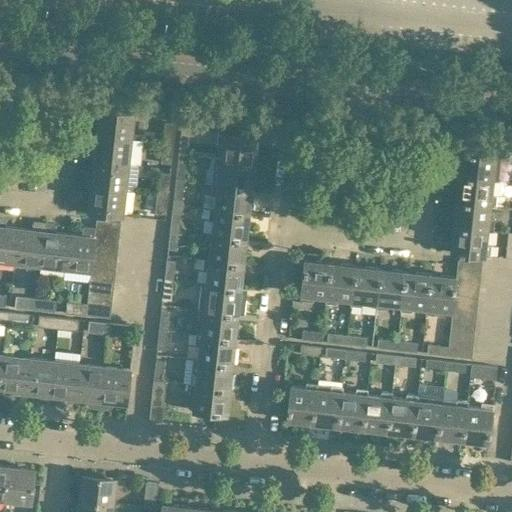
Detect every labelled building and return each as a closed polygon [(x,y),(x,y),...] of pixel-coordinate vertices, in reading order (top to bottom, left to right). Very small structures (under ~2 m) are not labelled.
[(90,122),(89,134),(130,139),(133,113),(98,108),(97,123),(90,122)] [(221,145),(220,157),(254,161),(254,160),(252,160),(255,136),(257,137),(257,135),(255,135),(256,121),(258,121),(259,120),(236,118),(235,125),(219,123),(216,145),(221,145)] [(162,142),(162,143),(173,144),(175,124),(175,123),(164,122),(162,142)] [(177,154),(186,155),(188,134),(179,133),(177,154)] [(94,147),(93,160),(127,164),(130,139),(89,134),(87,146),(94,147)] [(460,142),(457,175),(494,179),(496,178),(500,146),(460,142)] [(162,143),(160,162),(171,163),(173,144),(162,143)] [(206,168),(205,181),(207,181),(217,182),(251,186),(251,185),(249,185),(252,161),(254,162),(254,161),(220,157),(219,159),(214,158),(210,158),(209,166),(209,167),(206,168)] [(84,172),(83,184),(124,189),(127,164),(93,160),(91,173),(84,172)] [(176,170),(175,178),(184,179),(185,171),(176,170)] [(159,172),(157,192),(167,193),(170,173),(159,172)] [(457,175),(454,201),(493,205),(495,194),(490,193),(491,180),(494,179),(457,175)] [(175,178),(173,199),(182,200),(184,179),(175,178)] [(215,195),(214,207),(248,211),(249,210),(247,210),(249,187),(251,187),(251,186),(217,182),(216,184),(212,183),(211,194),(215,195)] [(124,189),(83,184),(82,196),(88,197),(87,212),(121,216),(124,189)] [(157,192),(154,212),(165,213),(167,193),(157,192)] [(454,201),(451,226),(490,230),(491,219),(487,219),(489,205),(493,205),(454,201)] [(213,220),(211,233),(246,236),(244,235),(246,212),(248,212),(248,211),(214,207),(214,209),(209,209),(208,220),(213,220)] [(171,221),(170,229),(178,230),(181,210),(172,209),(171,221)] [(0,260),(12,261),(16,228),(3,226),(3,220),(0,219),(0,260)] [(95,219),(94,229),(93,231),(118,234),(119,222),(95,219)] [(12,261),(38,264),(42,223),(30,222),(29,229),(16,228),(12,261)] [(38,264),(63,267),(66,234),(53,232),(54,225),(42,223),(38,264)] [(490,230),(451,226),(449,252),(488,256),(489,244),(484,244),(486,230),(490,230)] [(92,243),(93,231),(94,229),(80,228),(79,235),(66,234),(63,267),(89,270),(89,266),(91,255),(92,243)] [(170,229),(168,249),(176,250),(178,230),(170,229)] [(93,231),(92,243),(116,246),(118,234),(93,231)] [(210,245),(208,258),(243,261),(241,260),(244,237),(246,237),(246,236),(211,233),(211,234),(206,233),(205,244),(210,245)] [(92,243),(91,255),(115,257),(116,246),(92,243)] [(91,255),(89,266),(114,269),(115,257),(91,255)] [(207,270),(206,283),(240,287),(240,286),(238,286),(241,262),(243,262),(243,261),(208,258),(208,259),(203,258),(202,270),(207,270)] [(458,258),(457,270),(481,274),(482,262),(458,258)] [(166,259),(164,279),(173,280),(175,260),(166,259)] [(305,259),(301,298),(310,299),(310,295),(322,296),(324,296),(327,296),(331,261),(305,259)] [(327,296),(326,301),(335,302),(336,297),(348,299),(349,299),(352,299),(356,264),(331,261),(327,296)] [(375,306),(376,306),(380,267),(356,264),(352,299),(351,304),(360,305),(361,300),(375,302),(375,306)] [(89,270),(88,278),(113,281),(114,269),(89,266),(89,270)] [(400,309),(401,309),(405,270),(380,267),(376,306),(386,308),(387,303),(400,305),(400,309)] [(425,312),(426,312),(430,273),(405,270),(401,309),(412,311),(412,306),(426,308),(425,312)] [(457,270),(456,275),(455,282),(479,285),(481,274),(457,270)] [(454,294),(455,282),(456,275),(430,273),(426,312),(437,314),(437,309),(452,311),(453,306),(454,294)] [(88,278),(87,290),(111,293),(113,281),(88,278)] [(164,279),(162,299),(171,300),(173,280),(164,279)] [(455,282),(454,294),(478,297),(479,285),(455,282)] [(200,294),(198,307),(202,307),(237,311),(237,313),(243,313),(243,312),(245,297),(237,296),(237,295),(238,287),(240,288),(240,287),(206,283),(206,284),(201,283),(200,294)] [(87,290),(86,302),(110,304),(111,293),(87,290)] [(454,294),(453,306),(476,309),(478,297),(454,294)] [(15,295),(14,306),(33,308),(34,297),(15,295)] [(34,297),(33,308),(55,311),(56,299),(34,297)] [(67,300),(65,312),(67,313),(83,314),(84,302),(71,301),(70,301),(67,300)] [(110,304),(86,302),(85,314),(109,316),(110,304)] [(453,306),(452,311),(451,318),(475,321),(476,309),(453,306)] [(201,319),(200,332),(233,336),(235,312),(237,313),(237,311),(202,307),(198,307),(196,318),(201,319)] [(0,309),(0,321),(7,322),(9,311),(0,309)] [(161,309),(159,328),(168,329),(170,310),(161,309)] [(9,311),(7,322),(27,324),(29,313),(9,311)] [(38,314),(37,325),(56,327),(58,316),(38,314)] [(58,316),(56,327),(78,330),(79,318),(58,316)] [(451,318),(450,330),(474,333),(475,321),(451,318)] [(87,331),(107,333),(108,323),(88,321),(87,331)] [(108,323),(107,333),(127,335),(128,325),(108,323)] [(159,328),(156,349),(166,350),(168,329),(159,328)] [(302,329),(301,338),(321,340),(322,332),(302,329)] [(450,330),(448,342),(472,345),(474,333),(450,330)] [(198,344),(197,358),(230,361),(232,337),(234,338),(235,336),(233,336),(200,332),(195,332),(194,343),(198,344)] [(327,332),(326,341),(346,343),(347,334),(327,332)] [(347,334),(346,343),(366,345),(367,336),(347,334)] [(378,338),(377,347),(396,349),(397,340),(378,338)] [(397,340),(396,349),(416,351),(417,342),(397,340)] [(448,346),(447,355),(471,357),(472,345),(448,342),(448,346)] [(428,343),(427,352),(447,355),(448,346),(428,343)] [(301,344),(300,353),(320,355),(321,346),(301,344)] [(326,347),(325,356),(345,358),(346,349),(326,347)] [(346,349),(345,358),(364,360),(365,351),(346,349)] [(376,352),(375,361),(395,364),(396,355),(376,352)] [(11,389),(24,391),(28,356),(3,353),(0,381),(0,394),(10,396),(11,389)] [(396,355),(395,364),(415,366),(416,357),(396,355)] [(37,399),(48,400),(53,359),(28,356),(24,391),(37,392),(37,399)] [(191,368),(189,382),(227,386),(230,363),(232,363),(232,361),(230,361),(197,358),(192,357),(191,368)] [(426,358),(425,367),(445,369),(446,360),(426,358)] [(61,395),(74,396),(78,362),(53,359),(48,400),(60,402),(61,395)] [(155,359),(153,378),(162,379),(165,361),(155,359)] [(446,360),(445,369),(465,371),(466,362),(446,360)] [(87,404),(99,406),(103,365),(78,362),(74,396),(88,398),(87,404)] [(469,376),(494,378),(496,365),(471,362),(469,376)] [(103,365),(99,406),(111,407),(111,401),(125,402),(129,368),(103,365)] [(153,378),(148,420),(162,421),(167,380),(162,380),(162,379),(153,378)] [(311,422),(312,422),(316,382),(305,381),(305,386),(290,384),(286,419),(287,419),(288,417),(311,420),(311,422)] [(227,386),(189,382),(188,393),(193,394),(191,409),(226,413),(226,412),(224,411),(227,388),(229,388),(229,386),(227,386)] [(336,425),(337,425),(341,390),(342,385),(316,382),(312,422),(313,420),(336,423),(336,425)] [(361,427),(362,428),(366,392),(367,388),(356,386),(355,391),(341,390),(337,425),(338,423),(361,425),(361,427)] [(386,430),(387,430),(391,395),(392,391),(380,389),(380,394),(366,392),(362,428),(363,428),(363,426),(386,428),(386,430)] [(411,433),(412,433),(417,394),(405,392),(405,397),(391,395),(387,430),(388,430),(388,428),(412,431),(411,433)] [(436,436),(437,436),(441,401),(442,396),(417,394),(412,433),(413,433),(413,431),(436,434),(436,436)] [(461,438),(462,439),(467,404),(467,399),(456,398),(455,402),(441,401),(437,436),(438,436),(438,434),(461,437),(461,438)] [(467,404),(462,439),(463,439),(463,437),(486,440),(486,442),(488,442),(492,402),(481,401),(480,405),(467,404)] [(8,464),(4,498),(30,501),(33,467),(8,464)] [(81,473),(78,499),(112,502),(114,476),(81,473)] [(155,507),(157,482),(145,480),(142,506),(155,507)] [(78,499),(76,511),(110,511),(112,502),(78,499)] [(185,511),(186,506),(163,504),(163,502),(161,502),(160,511),(185,511)]
